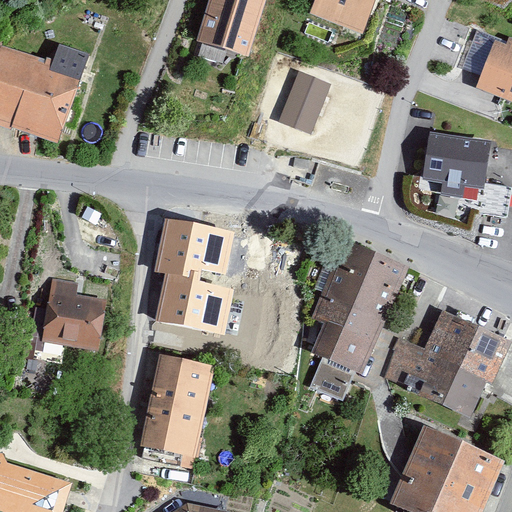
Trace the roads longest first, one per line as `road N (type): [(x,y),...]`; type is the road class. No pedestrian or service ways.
road 1 (residential): [(132,186),(149,248),(113,511)]
road 2 (tertiary): [(132,186),(261,204),(386,237)]
road 3 (residential): [(454,0),(412,109),(386,237)]
road 4 (residential): [(199,0),(132,186)]
road 5 (tertiary): [(386,237),(511,291)]
road 6 (tertiary): [(0,169),(132,186)]
